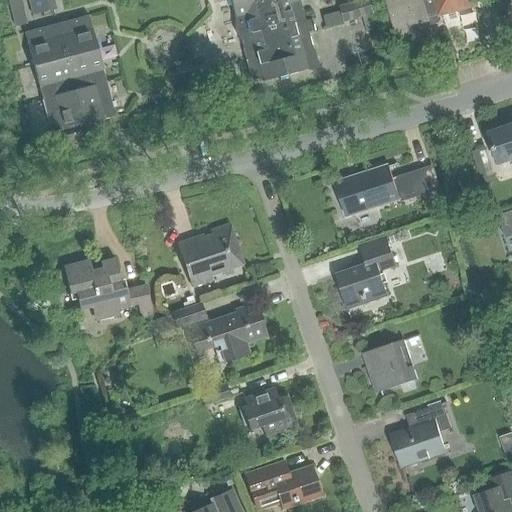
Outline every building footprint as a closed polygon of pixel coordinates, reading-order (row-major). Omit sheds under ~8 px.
[(19,0),(7,3),(10,15),(22,12),(19,0)] [(48,0),(27,0),(31,16),(51,11),(48,0)] [(229,0),(251,81),(261,78),(262,82),(317,68),(298,0),(229,0)] [(384,0),(396,43),(415,38),(411,25),(428,21),(427,18),(460,10),(458,5),(475,1),(474,0),(384,0)] [(343,24),(374,16),(370,1),(339,9),(343,24)] [(10,15),(13,27),(25,24),(22,12),(10,15)] [(86,15),(23,32),(50,133),(113,116),(86,15)] [(511,124),(487,133),(497,164),(511,159),(511,124)] [(81,145),(78,134),(66,137),(69,148),(81,145)] [(66,137),(54,140),(58,151),(69,148),(66,137)] [(54,140),(43,143),(46,155),(58,151),(54,140)] [(433,166),(392,179),(388,166),(334,183),(344,215),(400,198),(401,201),(440,189),(433,166)] [(511,209),(498,214),(503,229),(511,225),(511,209)] [(230,269),(242,265),(228,223),(209,230),(208,233),(176,244),(190,287),(211,280),(209,274),(223,269),(225,275),(231,273),(230,269)] [(378,273),(395,267),(385,236),(358,245),(364,265),(335,275),(346,311),(386,298),(378,273)] [(116,310),(129,307),(125,287),(121,288),(113,258),(100,261),(101,267),(90,270),(87,260),(61,266),(68,294),(74,293),(78,311),(94,307),(98,320),(118,315),(116,310)] [(144,284),(126,289),(130,306),(136,305),(140,319),(152,316),(144,284)] [(170,313),(176,329),(205,319),(200,303),(170,313)] [(245,345),(266,338),(258,313),(238,320),(235,313),(186,329),(194,354),(218,346),(224,364),(249,356),(245,345)] [(170,329),(166,316),(153,320),(157,333),(170,329)] [(380,392),(416,380),(404,341),(361,355),(366,369),(372,367),(380,392)] [(229,397),(225,384),(198,392),(203,406),(229,397)] [(264,438),(296,427),(289,406),(288,406),(284,395),(276,398),(272,387),(241,397),(245,407),(240,408),(248,432),(261,427),(264,438)] [(436,434),(451,429),(442,404),(414,413),(418,427),(393,436),(404,467),(443,454),(436,434)] [(283,462),(253,472),(242,476),(255,511),(277,504),(280,511),(320,497),(310,467),(287,475),(283,462)] [(511,511),(511,510),(509,500),(511,498),(511,471),(511,470),(488,479),(491,489),(473,495),(478,511),(511,511)] [(195,511),(240,511),(232,491),(209,500),(210,506),(195,511)]
